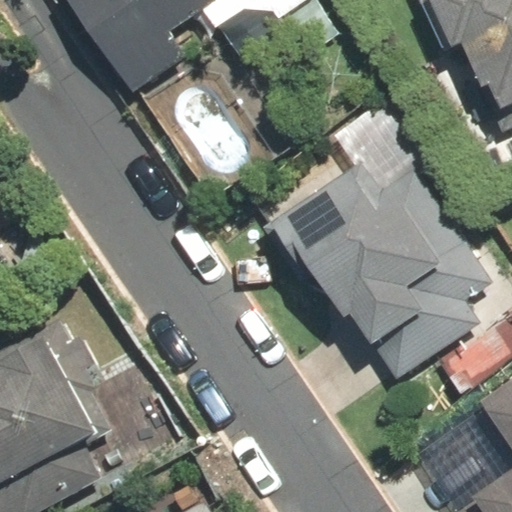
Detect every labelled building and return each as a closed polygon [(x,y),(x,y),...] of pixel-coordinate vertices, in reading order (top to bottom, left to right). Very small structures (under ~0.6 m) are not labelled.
[(73,0),(143,97),(198,58),(185,40),(216,18),(226,32),(255,12),(283,14),(290,21),(320,0),(73,0)] [(511,100),(511,0),(444,0),(469,54),(478,49),(499,95),(508,91),(511,100)] [(369,164),(270,231),(309,289),(329,275),(362,323),(365,321),(407,382),(491,325),(475,303),(501,286),(423,171),(389,193),(369,164)] [(74,336),(0,376),(0,511),(61,511),(116,483),(97,447),(121,434),(99,394),(104,391),(74,336)] [(511,434),(511,480),(470,511),(511,511),(511,392),(492,408),(511,434)]
